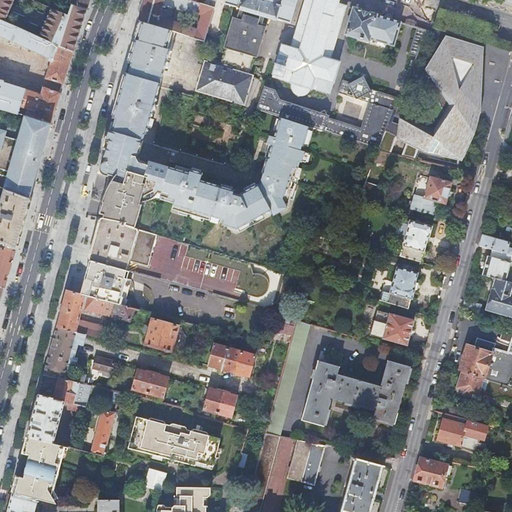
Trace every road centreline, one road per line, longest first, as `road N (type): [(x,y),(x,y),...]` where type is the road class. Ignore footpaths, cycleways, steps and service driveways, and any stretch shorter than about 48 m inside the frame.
road 1 (residential): [(0,466),(121,30),(104,14)]
road 2 (residential): [(392,511),(511,81)]
road 3 (primary): [(0,383),(104,14)]
